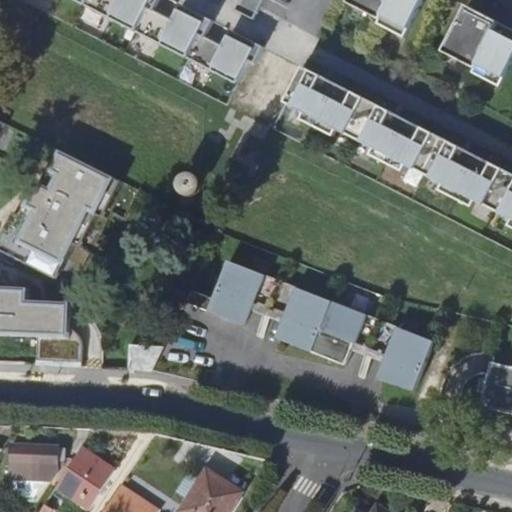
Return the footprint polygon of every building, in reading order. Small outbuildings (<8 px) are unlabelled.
[(70,0),(239,86),(251,63),(256,66),(265,49),(232,33),(224,48),(206,39),(214,23),(182,7),(174,22),(154,12),(160,0),(70,0)] [(241,0),(235,12),(254,21),(265,0),(241,0)] [(350,0),(349,4),(382,20),(379,25),(407,39),(426,0),(350,0)] [(468,6),(445,52),(477,69),(475,74),(503,88),(511,68),(511,28),(497,21),(468,6)] [(511,174),(304,69),(286,105),(305,114),(301,121),(335,138),(338,131),(374,150),(371,157),(404,174),(407,167),(444,185),(440,192),(473,209),(477,202),(511,220),(511,222),(509,228),(511,229),(511,174)] [(13,214),(0,240),(0,253),(50,278),(60,258),(66,262),(83,228),(90,231),(106,197),(113,200),(121,183),(60,152),(43,187),(36,184),(19,217),(13,214)] [(190,175),(186,175),(183,175),(181,177),(178,178),(176,181),(175,184),(174,187),(174,190),(175,193),(177,195),(179,197),(181,199),(184,200),(187,200),(190,200),(193,199),(196,197),(198,194),(199,192),(200,189),(200,186),(199,183),(197,180),(195,178),(192,176),(190,175)] [(416,394),(436,344),(230,263),(215,300),(191,291),(185,303),(245,327),(254,305),(288,318),(280,340),(348,367),(356,345),(390,358),(381,380),(416,394)] [(0,337),(37,339),(36,367),(82,369),(81,343),(74,335),(63,333),(63,305),(28,304),(28,291),(5,290),(4,315),(0,314),(0,337)] [(482,409),(511,416),(511,368),(493,364),(482,409)] [(14,446),(12,478),(47,481),(59,466),(60,461),(67,461),(67,451),(61,451),(61,449),(14,446)] [(84,448),(59,487),(94,510),(119,470),(84,448)] [(232,511),(244,494),(209,471),(181,511),(232,511)] [(104,511),(154,511),(120,489),(104,511)] [(48,502),(41,511),(53,511),(56,508),(48,502)]
